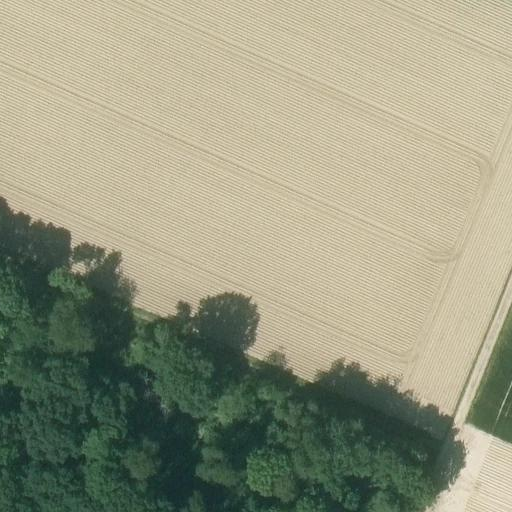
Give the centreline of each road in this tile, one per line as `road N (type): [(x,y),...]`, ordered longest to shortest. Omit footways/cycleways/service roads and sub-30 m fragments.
road 1 (track): [(445,458),(0,259)]
road 2 (track): [(511,291),(423,511)]
